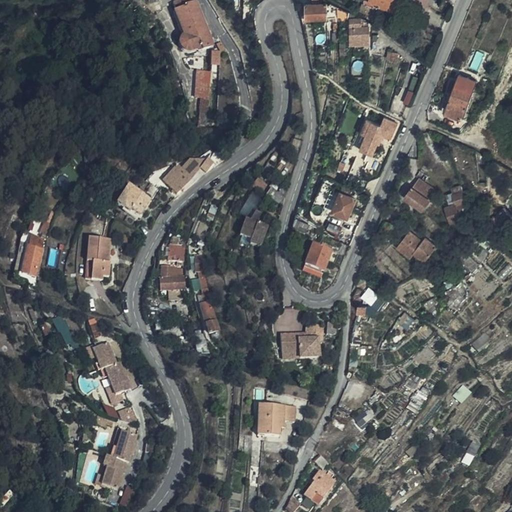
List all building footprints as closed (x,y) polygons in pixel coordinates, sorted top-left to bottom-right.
[(196,2),(194,0),(184,0),(173,4),(176,12),(187,39),(184,40),(183,41),(182,42),(181,44),(181,46),(182,48),(183,50),(185,51),(187,52),(189,51),(191,50),(194,50),(196,49),(198,48),(200,48),(200,47),(202,51),(213,47),(207,31),(204,32),(199,18),(201,17),(198,7),(196,2)] [(371,0),(376,2),(394,10),(398,0),(371,0)] [(339,16),(339,5),(331,1),(331,3),(322,3),(312,2),(307,3),(307,17),(328,17),(328,15),(339,16)] [(349,17),(349,10),(339,5),(339,16),(339,17),(349,17)] [(376,7),(374,6),(371,5),(366,16),(371,18),(376,7)] [(187,39),(176,12),(173,14),(183,37),(181,38),(178,41),(177,45),(178,49),(180,52),(182,53),(185,54),(189,55),(198,51),(199,52),(202,51),(200,47),(200,48),(198,48),(196,49),(194,50),(191,50),(189,51),(187,52),(185,51),(183,50),(182,48),(181,46),(181,44),(182,42),(183,41),(184,40),(187,39)] [(352,44),(369,43),(369,24),(366,24),(367,19),(362,17),(352,17),(351,26),(341,26),(341,38),(351,39),(352,44)] [(210,87),(211,73),(194,72),(193,86),(210,87)] [(448,93),(468,99),(474,81),(456,74),(448,93)] [(208,101),(210,87),(193,86),(192,100),(194,100),(208,101)] [(464,111),(468,99),(448,93),(444,103),(464,111)] [(207,115),(208,101),(194,100),(194,114),(200,115),(207,115)] [(461,119),(464,111),(444,103),(441,113),(456,119),(457,117),(461,119)] [(206,128),(207,115),(200,115),(199,127),(206,128)] [(385,134),(392,137),(399,122),(387,117),(383,126),(381,125),(379,131),(385,134)] [(368,136),(374,122),(370,120),(364,134),(368,136)] [(379,131),(381,125),(374,122),(368,136),(361,151),(374,156),(379,143),(381,144),(385,134),(379,131)] [(193,178),(200,170),(207,162),(196,158),(191,161),(183,161),(172,169),(174,171),(180,177),(187,172),(193,178)] [(200,170),(206,174),(215,164),(207,162),(200,170)] [(78,177),(80,180),(87,173),(85,171),(78,177)] [(177,194),(193,178),(187,172),(180,177),(174,171),(162,183),(170,189),(170,188),(177,194)] [(433,189),(415,178),(402,197),(419,210),(433,189)] [(272,202),(283,209),(285,201),(278,195),(258,180),(252,189),(265,198),(251,221),(246,219),(239,236),(251,241),(250,245),(260,249),(268,228),(262,225),(265,217),(263,216),(272,202)] [(457,185),(456,185),(447,188),(452,205),(442,208),(446,222),(456,219),(455,215),(466,212),(457,185)] [(151,201),(143,195),(136,191),(129,186),(116,205),(130,213),(131,211),(140,216),(151,201)] [(136,191),(143,195),(146,192),(139,187),(136,191)] [(278,195),(285,201),(288,192),(280,188),(278,195)] [(348,216),(356,198),(341,191),(332,210),(348,216)] [(249,197),(242,215),(251,218),(258,200),(249,197)] [(479,231),(489,239),(497,230),(498,232),(511,219),(500,207),(487,221),(489,222),(480,231),(479,231)] [(312,222),(298,213),(292,229),(293,229),(306,235),(312,222)] [(325,232),(337,238),(342,227),(330,221),(325,232)] [(47,241),(51,229),(45,227),(40,239),(47,241)] [(422,262),(434,246),(421,237),(419,240),(406,230),(393,248),(407,259),(411,254),(422,262)] [(22,274),(35,277),(41,250),(44,242),(41,241),(39,240),(38,239),(31,237),(22,274)] [(183,267),(185,267),(185,262),(185,253),(186,247),(182,246),(183,240),(174,237),(170,245),(170,248),(169,258),(174,259),(174,261),(178,262),(183,262),(183,267)] [(89,239),(87,263),(92,264),(91,280),(102,281),(103,278),(109,278),(110,264),(108,264),(110,241),(89,239)] [(313,245),(310,252),(309,257),(305,266),(324,272),(328,263),(334,265),(339,255),(313,245)] [(35,277),(38,277),(44,251),(41,250),(35,277)] [(199,272),(205,271),(204,256),(201,256),(196,257),(196,272),(199,272)] [(322,278),(324,272),(305,266),(303,271),(322,278)] [(185,289),(183,269),(177,269),(177,268),(173,268),(173,267),(162,268),(161,280),(160,280),(161,291),(185,289)] [(210,303),(212,303),(205,271),(199,272),(207,303),(210,303)] [(372,317),(386,300),(372,287),(357,305),(372,317)] [(215,322),(210,303),(207,303),(200,305),(205,324),(215,322)] [(218,333),(215,322),(205,324),(208,335),(218,333)] [(318,324),(308,325),(309,335),(319,334),(318,324)] [(335,336),(336,324),(328,324),(327,335),(335,336)] [(309,335),(281,337),(282,356),(300,354),(300,360),(321,358),(319,334),(309,335)] [(107,344),(97,348),(93,349),(97,358),(99,363),(102,370),(105,368),(108,377),(112,387),(115,395),(121,393),(130,390),(120,362),(115,364),(107,344)] [(93,349),(97,348),(96,345),(86,348),(90,360),(97,358),(93,349)] [(124,400),(121,393),(115,395),(112,387),(106,389),(112,404),(124,400)] [(286,412),(274,406),(259,405),(258,436),(279,437),(280,429),(280,421),(284,422),(289,422),(288,417),(286,412)] [(119,412),(122,420),(136,415),(133,406),(119,412)] [(295,407),(274,406),(286,412),(288,417),(289,422),(295,422),(295,407)] [(110,428),(113,421),(97,416),(95,423),(110,428)] [(122,431),(127,432),(128,429),(117,426),(114,437),(120,439),(122,431)] [(137,435),(127,432),(122,431),(120,439),(117,448),(114,458),(110,457),(107,468),(104,478),(102,486),(112,489),(116,490),(125,463),(129,464),(137,435)] [(329,466),(319,455),(313,461),(322,471),(329,466)] [(317,507),(334,484),(318,472),(311,482),(313,483),(303,496),(317,507)] [(110,496),(112,489),(102,486),(104,478),(98,476),(94,486),(106,490),(105,494),(110,496)] [(295,511),(299,508),(290,500),(283,511),(295,511)]
